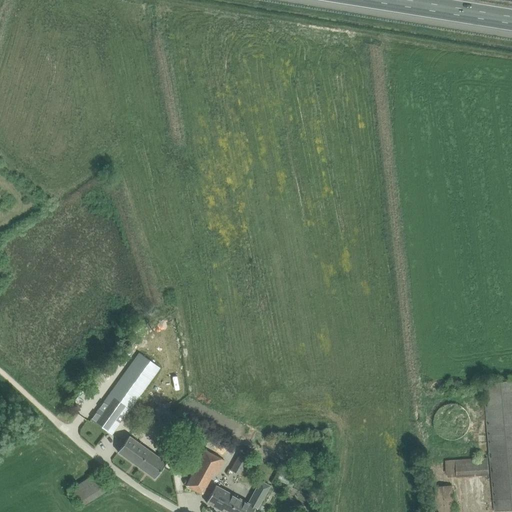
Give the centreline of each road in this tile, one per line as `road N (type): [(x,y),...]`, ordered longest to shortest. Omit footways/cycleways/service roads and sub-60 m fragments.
road 1 (track): [(182,511),(123,476),(0,372)]
road 2 (motorway): [(370,0),(511,22)]
